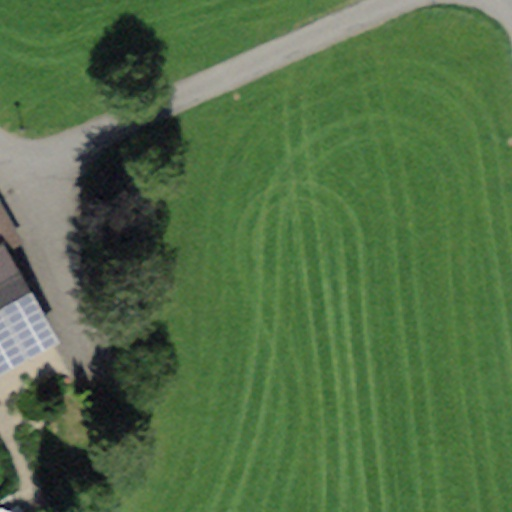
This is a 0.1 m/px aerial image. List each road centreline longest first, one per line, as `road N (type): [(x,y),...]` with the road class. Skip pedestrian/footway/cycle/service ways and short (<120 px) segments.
road 1 (secondary): [(245,511),(261,444),(297,0)]
road 2 (residential): [(413,0),(30,185),(0,155)]
